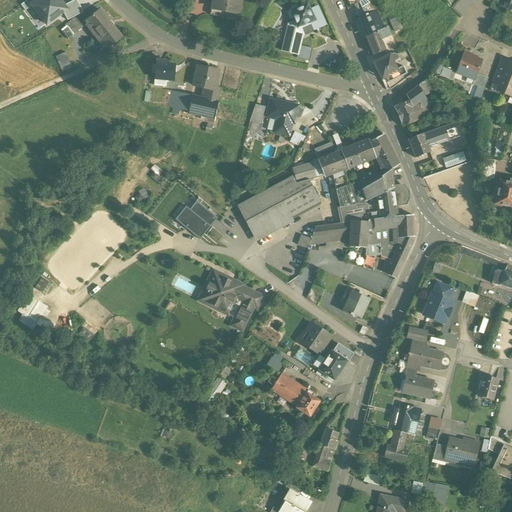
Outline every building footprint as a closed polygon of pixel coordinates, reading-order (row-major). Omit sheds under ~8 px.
[(31,0),(27,0),(21,5),(25,11),(32,6),(31,5),(34,3),(31,0)] [(63,13),(67,10),(64,6),(59,0),(37,0),(34,3),(31,5),(32,6),(47,25),(63,13)] [(63,13),(67,21),(83,13),(76,0),(74,0),(64,6),(67,10),(63,13)] [(214,0),(214,2),(222,4),(221,8),(223,11),(224,11),(227,12),(230,10),(230,6),(239,7),(240,0),(214,0)] [(214,2),(212,1),(210,15),(223,18),(224,11),(223,11),(221,8),(222,4),(214,2)] [(369,3),(361,8),(365,16),(368,15),(367,13),(374,10),(369,3)] [(291,11),(290,11),(290,12),(287,13),(290,19),(293,18),(295,23),(297,28),(302,26),(302,27),(307,25),(306,24),(310,23),(314,21),(309,10),(307,4),(291,11)] [(281,9),(275,5),(262,26),(271,31),(280,16),(277,14),(281,9)] [(324,24),(316,7),(309,10),(314,21),(310,23),(313,29),(324,24)] [(361,8),(355,11),(358,19),(365,16),(361,8)] [(99,10),(86,22),(108,49),(122,38),(99,10)] [(377,15),(374,10),(367,13),(368,15),(372,25),(374,25),(377,32),(384,28),(377,15)] [(365,16),(358,19),(366,36),(377,32),(374,25),(372,25),(368,15),(365,16)] [(83,28),(75,18),(70,22),(78,32),(83,28)] [(395,18),(389,21),(394,32),(400,29),(395,18)] [(78,32),(70,22),(65,26),(72,36),(78,32)] [(297,56),(299,46),(300,45),(299,45),(301,34),(313,29),(310,23),(306,24),(307,25),(302,27),(302,26),(297,28),(295,23),(289,25),(285,41),(284,41),(281,52),(297,56)] [(384,28),(377,32),(380,41),(390,36),(386,27),(384,28)] [(377,32),(366,36),(373,55),(384,51),(380,41),(377,32)] [(296,58),(309,61),(312,49),(299,46),(297,56),(296,58)] [(463,52),(455,73),(467,77),(469,73),(475,75),(476,76),(477,74),(482,61),(471,57),(471,55),(463,52)] [(57,57),(64,72),(73,68),(66,53),(57,57)] [(389,55),(373,63),(381,80),(385,78),(388,83),(406,74),(402,66),(396,69),(389,55)] [(511,62),(511,63),(502,59),(492,84),(497,86),(495,90),(511,96),(511,62)] [(165,61),(156,60),(154,79),(166,80),(173,81),(174,66),(165,65),(165,61)] [(442,66),(438,73),(450,79),(454,72),(442,66)] [(208,71),(202,70),(203,70),(202,69),(201,68),(200,67),(199,67),(198,67),(197,68),(196,69),(196,70),(196,72),(193,86),(204,89),(201,98),(211,100),(214,88),(217,73),(209,71),(208,71)] [(488,78),(477,74),(476,76),(475,75),(472,85),(484,89),(488,78)] [(428,78),(418,86),(424,97),(434,91),(428,78)] [(418,86),(406,96),(409,101),(394,107),(395,109),(402,125),(402,126),(419,119),(424,116),(421,108),(429,105),(424,97),(418,86)] [(221,90),(214,88),(211,100),(218,102),(221,90)] [(201,98),(172,91),(169,107),(214,118),(218,102),(211,100),(201,98)] [(285,103),(270,99),(265,117),(279,121),(276,133),(289,136),(293,118),(296,119),(298,109),(284,105),(285,103)] [(265,107),(255,105),(249,122),(261,125),(265,107)] [(457,122),(423,134),(428,147),(461,136),(457,122)] [(296,133),(291,143),(300,147),(305,137),(296,133)] [(335,135),(338,146),(343,145),(339,134),(335,135)] [(371,141),(368,142),(375,158),(380,168),(381,168),(382,172),(384,175),(391,170),(399,165),(383,134),(371,141)] [(423,134),(408,139),(408,140),(415,158),(430,152),(428,147),(423,134)] [(367,141),(345,150),(344,147),(334,150),(336,154),(318,160),(317,161),(323,176),(332,173),(343,170),(344,170),(355,166),(375,158),(368,142),(367,141)] [(331,142),(314,150),(318,160),(336,154),(334,150),(331,142)] [(494,154),(500,154),(502,145),(495,144),(494,149),(495,149),(494,154)] [(446,170),(465,163),(462,152),(442,159),(446,170)] [(375,158),(355,166),(356,170),(371,164),(374,171),(381,168),(380,168),(375,158)] [(493,179),(495,161),(482,159),(480,178),(493,179)] [(317,161),(311,163),(316,177),(316,178),(323,176),(317,161)] [(311,163),(292,169),(296,183),(316,177),(311,163)] [(343,170),(332,173),(336,190),(348,186),(343,170)] [(348,186),(336,190),(343,224),(351,223),(351,221),(368,222),(368,220),(397,217),(397,216),(396,205),(405,203),(408,197),(407,192),(403,187),(393,188),(391,170),(384,175),(380,177),(381,178),(375,183),(364,188),(362,182),(348,186)] [(382,172),(362,182),(364,188),(375,183),(381,178),(380,177),(384,175),(382,172)] [(309,180),(296,183),(292,176),(237,206),(254,237),(320,202),(309,180)] [(511,183),(509,183),(499,181),(497,189),(496,197),(494,204),(511,207),(511,183)] [(189,210),(210,227),(217,219),(196,202),(189,210)] [(200,239),(210,227),(189,210),(187,208),(177,220),(200,239)] [(413,215),(397,217),(368,220),(368,222),(368,231),(398,228),(399,238),(404,238),(414,237),(413,215)] [(368,222),(351,221),(351,223),(349,240),(349,247),(366,248),(367,248),(368,231),(368,222)] [(343,224),(338,225),(315,228),(311,239),(310,245),(349,240),(351,223),(343,224)] [(390,254),(388,259),(387,259),(387,260),(381,272),(395,279),(402,266),(393,262),(404,238),(399,238),(398,228),(368,231),(367,248),(366,248),(365,257),(390,254)] [(311,239),(301,236),(298,245),(308,249),(310,245),(311,239)] [(414,237),(404,238),(393,262),(402,266),(412,245),(414,237)] [(511,274),(504,271),(503,273),(496,270),(492,283),(499,286),(500,284),(511,288),(511,274)] [(242,286),(213,272),(205,288),(206,290),(207,291),(202,302),(219,311),(221,307),(230,312),(236,298),(243,302),(254,308),(257,309),(263,297),(242,287),(242,286)] [(445,278),(437,274),(435,279),(443,282),(445,278)] [(36,288),(44,293),(50,283),(42,278),(36,288)] [(452,289),(437,284),(433,295),(447,300),(452,289)] [(324,291),(312,285),(306,298),(317,306),(324,291)] [(370,300),(351,291),(349,297),(343,311),(342,311),(342,312),(353,316),(353,315),(355,316),(355,317),(361,319),(363,315),(362,315),(369,300),(370,300)] [(478,296),(466,291),(461,302),(474,307),(478,296)] [(42,316),(47,307),(26,294),(17,310),(24,314),(38,323),(42,316)] [(433,295),(431,294),(423,315),(443,323),(446,316),(447,317),(450,309),(449,308),(451,302),(447,300),(433,295)] [(254,308),(243,302),(231,326),(243,332),(254,308)] [(37,325),(38,323),(24,315),(20,322),(34,330),(37,325)] [(57,324),(42,316),(38,323),(37,325),(53,333),(57,324)] [(486,334),(491,320),(484,318),(479,332),(486,334)] [(330,337),(311,324),(306,332),(311,336),(305,345),(319,354),(324,347),(330,337)] [(368,330),(363,328),(360,333),(366,336),(368,330)] [(425,332),(410,329),(407,339),(412,340),(423,342),(425,332)] [(423,342),(412,340),(411,347),(412,347),(413,346),(422,348),(423,342)] [(333,351),(331,352),(325,361),(317,356),(311,366),(334,380),(346,361),(348,361),(354,354),(338,343),(333,351)] [(422,348),(413,346),(412,347),(410,355),(412,355),(410,363),(420,366),(438,370),(442,352),(422,348)] [(331,352),(324,347),(319,354),(317,356),(325,361),(331,352)] [(294,357),(308,367),(315,357),(300,348),(294,357)] [(278,371),(285,358),(276,352),(269,366),(278,371)] [(420,366),(410,363),(407,362),(405,369),(416,371),(418,372),(420,366)] [(416,371),(405,369),(404,375),(406,376),(406,375),(415,377),(416,371)] [(415,377),(406,375),(406,376),(405,382),(408,383),(405,394),(429,399),(433,381),(415,377)] [(306,393),(280,376),(271,390),(297,407),(306,393)] [(497,379),(483,376),(478,396),(493,400),(497,379)] [(314,395),(308,390),(306,393),(297,407),(296,408),(309,417),(319,402),(313,397),(314,395)] [(400,404),(394,430),(406,433),(410,419),(412,408),(412,407),(400,404)] [(421,410),(412,408),(410,419),(418,421),(421,410)] [(426,438),(435,440),(437,430),(428,428),(426,438)] [(478,437),(489,438),(490,430),(479,428),(478,437)] [(338,433),(325,429),(320,446),(334,451),(337,442),(335,441),(338,433)] [(406,433),(394,430),(389,449),(392,450),(402,452),(402,450),(406,433)] [(504,443),(490,436),(487,450),(498,455),(504,443)] [(465,444),(450,440),(448,448),(445,458),(446,458),(446,461),(472,468),(478,444),(466,441),(465,444)] [(509,445),(504,443),(498,455),(503,445),(508,447),(509,445)] [(448,448),(436,444),(432,460),(445,463),(446,461),(446,458),(445,458),(448,448)] [(511,449),(508,447),(503,445),(498,455),(491,471),(499,475),(501,471),(509,475),(511,468),(511,449)] [(320,446),(313,466),(328,471),(334,451),(320,446)] [(402,452),(392,450),(389,458),(404,462),(407,451),(402,450),(402,452)] [(292,466),(286,472),(289,475),(295,469),(292,466)] [(414,482),(413,493),(423,494),(424,483),(414,482)] [(300,490),(288,483),(285,488),(289,491),(290,491),(297,495),(300,490)] [(435,484),(428,483),(426,490),(433,492),(435,484)] [(446,486),(435,484),(433,492),(432,499),(444,501),(446,486)] [(297,495),(290,491),(289,491),(284,501),(302,511),(305,511),(310,503),(297,495)] [(405,511),(408,501),(380,495),(376,511),(387,511),(388,511),(391,511),(405,511)] [(444,501),(432,499),(431,507),(442,509),(444,501)] [(302,511),(284,501),(283,501),(285,502),(279,511),(302,511)]
